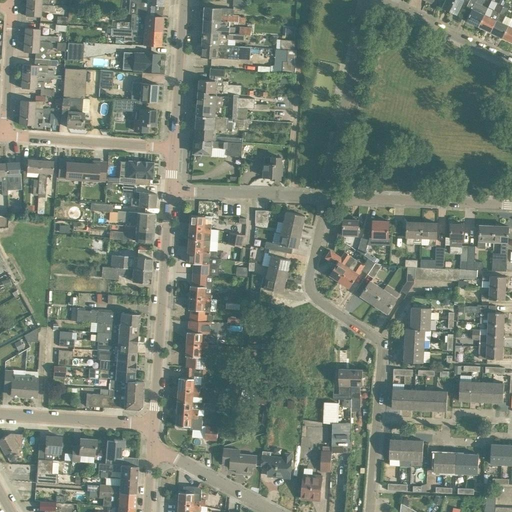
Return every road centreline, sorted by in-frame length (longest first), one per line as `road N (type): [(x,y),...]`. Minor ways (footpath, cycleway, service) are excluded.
road 1 (residential): [(368,511),(380,340),(312,294),(307,280),(324,195)]
road 2 (residential): [(153,422),(171,190)]
road 3 (residential): [(324,195),(364,0)]
road 4 (residential): [(511,206),(324,195)]
road 5 (residential): [(174,148),(3,135)]
road 6 (residential): [(324,195),(171,190)]
road 7 (residential): [(153,422),(0,419)]
road 8 (residential): [(511,64),(376,0)]
road 9 (residential): [(174,148),(186,0)]
road 10 (residential): [(271,511),(152,446)]
road 11 (residential): [(3,135),(11,8)]
